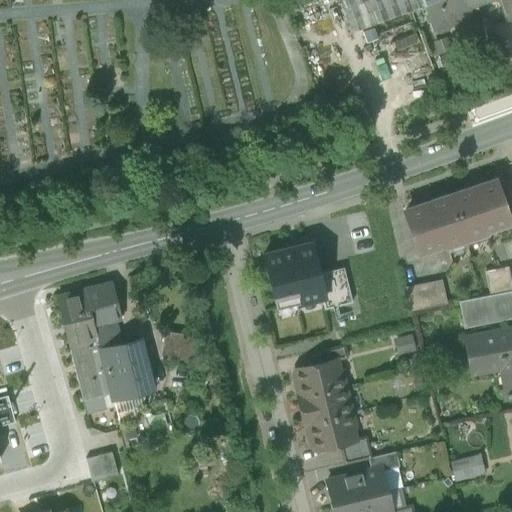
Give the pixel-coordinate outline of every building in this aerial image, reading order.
[(511,0),(439,0),(424,6),(433,29),(439,32),(446,29),(449,24),(471,16),(468,8),(490,0),(498,0),(506,21),(511,18),(511,0)] [(418,25),(384,27),(386,56),(420,54),(418,25)] [(494,180),(450,195),(465,241),(484,235),(482,231),(509,222),(494,180)] [(450,195),(404,211),(418,252),(445,243),(446,247),(465,241),(450,195)] [(262,254),(276,309),(320,298),(324,297),(318,274),(311,243),(262,254)] [(511,289),(508,266),(484,271),(489,295),(511,290),(511,289)] [(343,268),(318,274),(324,297),(320,298),(323,310),(351,303),(343,268)] [(441,279),(405,287),(410,310),(446,303),(441,279)] [(110,283),(84,290),(98,344),(99,349),(111,346),(104,321),(119,318),(110,283)] [(84,290),(57,296),(71,351),(98,344),(84,290)] [(511,290),(489,295),(458,301),(463,328),(511,318),(511,290)] [(511,328),(465,337),(470,362),(498,357),(500,368),(506,398),(511,396),(511,328)] [(414,351),(410,334),(393,338),(397,355),(414,351)] [(111,346),(99,349),(110,393),(112,399),(144,391),(151,389),(139,339),(111,346)] [(98,344),(71,351),(84,400),(101,395),(110,393),(99,349),(98,344)] [(343,345),(316,351),(319,363),(336,359),(336,360),(346,358),(343,345)] [(498,357),(470,362),(472,373),(500,368),(498,357)] [(342,371),(338,369),(336,360),(336,359),(319,363),(294,369),(292,373),(294,383),(298,385),(301,396),(345,385),(342,371)] [(345,385),(301,396),(297,397),(304,425),(307,424),(352,413),(345,385)] [(144,391),(112,399),(117,420),(149,412),(144,391)] [(101,395),(84,400),(83,400),(85,411),(86,410),(104,406),(101,395)] [(352,413),(307,424),(310,434),(308,438),(310,448),(314,450),(338,444),(355,440),(355,439),(353,430),(355,426),(352,413)] [(110,434),(93,436),(95,451),(112,449),(110,434)] [(365,436),(355,439),(355,440),(338,444),(343,464),(367,458),(371,458),(365,436)] [(111,451),(97,455),(103,478),(117,474),(111,451)] [(371,458),(367,458),(370,470),(380,468),(381,471),(399,466),(395,452),(371,458)] [(97,455),(85,458),(91,481),(103,478),(97,455)] [(478,456),(451,463),(455,480),(482,474),(478,456)] [(370,470),(326,481),(332,504),(386,491),(381,471),(380,468),(370,470)] [(386,491),(332,504),(333,511),(391,511),(386,491)]
